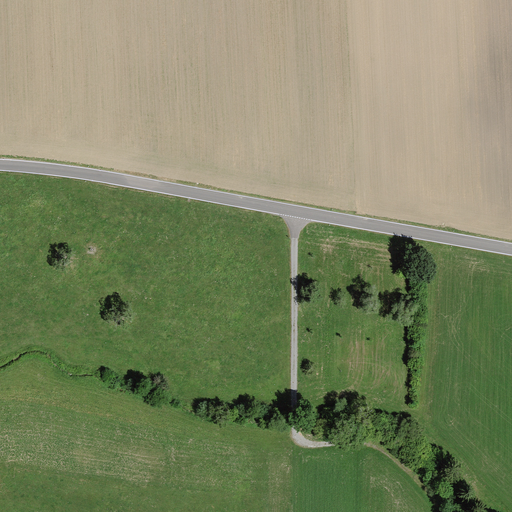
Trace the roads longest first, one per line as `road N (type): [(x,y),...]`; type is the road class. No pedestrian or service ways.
road 1 (tertiary): [(511,248),(0,161)]
road 2 (track): [(294,209),(293,432),(301,442),(386,450),(443,511)]
